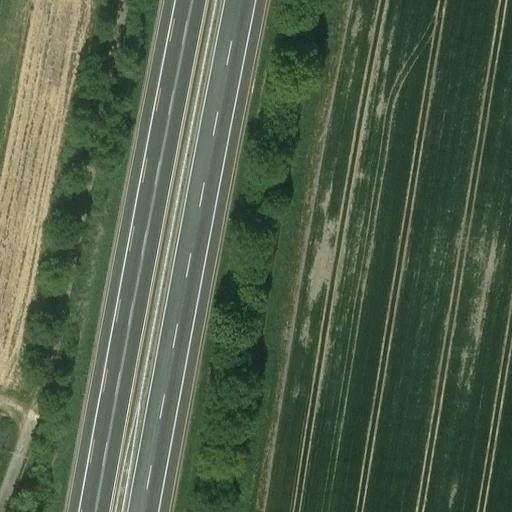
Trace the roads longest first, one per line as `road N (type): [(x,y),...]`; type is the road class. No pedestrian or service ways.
road 1 (motorway): [(146,511),(243,0)]
road 2 (motorway): [(191,0),(96,511)]
